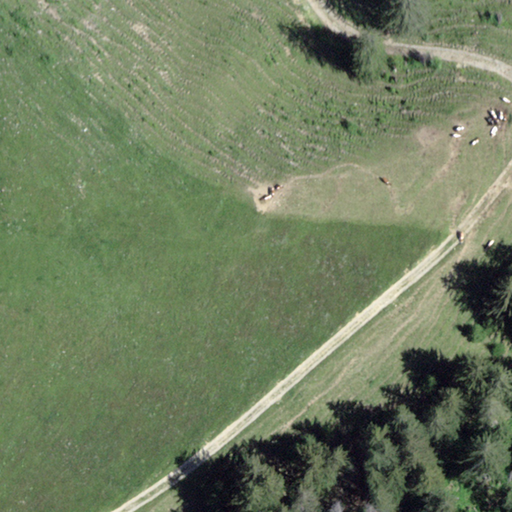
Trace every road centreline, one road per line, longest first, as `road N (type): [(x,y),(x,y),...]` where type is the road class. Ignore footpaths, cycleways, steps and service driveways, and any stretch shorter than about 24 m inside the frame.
road 1 (track): [(121,511),(206,452),(428,262),(511,173)]
road 2 (track): [(511,69),(353,33),(318,0)]
